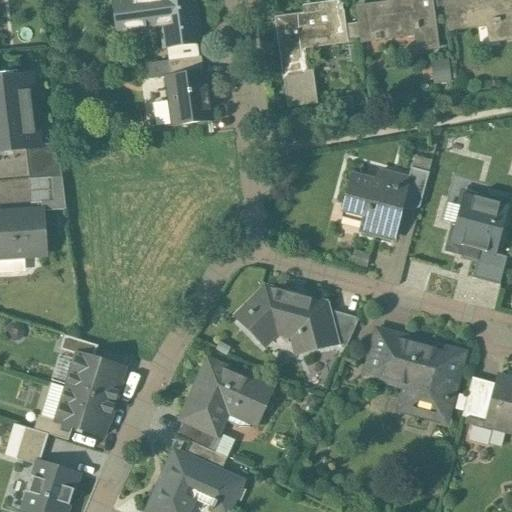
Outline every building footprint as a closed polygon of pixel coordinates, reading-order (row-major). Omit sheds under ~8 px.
[(174,0),(165,1),(165,2),(135,6),(134,0),(133,0),(112,3),(116,33),(160,27),(163,49),(167,49),(197,45),(200,44),(194,0),(174,0)] [(389,0),(390,4),(355,8),(360,42),(402,37),(401,33),(415,31),(417,51),(437,48),(430,0),(389,0)] [(459,0),(442,0),(446,29),(464,26),(459,0)] [(511,0),(459,0),(464,26),(492,23),(493,23),(495,23),(497,42),(511,39),(511,0)] [(342,2),(302,8),(303,15),(276,19),(284,79),(304,76),(300,46),(347,40),(342,2)] [(197,45),(167,49),(169,61),(173,61),(198,58),(197,45)] [(198,58),(173,61),(175,76),(204,73),(202,57),(198,58)] [(436,81),(453,80),(452,59),(435,60),(436,81)] [(175,76),(167,78),(173,126),(211,121),(204,73),(175,76)] [(29,76),(3,79),(5,89),(0,89),(0,150),(1,152),(25,149),(26,156),(39,155),(38,147),(29,76)] [(57,145),(38,147),(39,155),(26,156),(29,179),(61,178),(57,145)] [(428,173),(411,168),(408,180),(409,180),(404,200),(420,204),(428,173)] [(375,184),(351,178),(343,211),(363,216),(360,230),(393,239),(404,200),(409,180),(408,180),(378,172),(375,184)] [(62,178),(53,179),(54,203),(41,203),(41,212),(42,212),(65,210),(62,178)] [(53,179),(29,180),(30,204),(41,203),(54,203),(53,179)] [(507,197),(439,179),(430,214),(460,222),(452,254),(487,263),(495,231),(497,232),(507,197)] [(41,212),(0,214),(0,258),(44,256),(42,212),(41,212)] [(323,307),(265,291),(237,319),(262,345),(276,331),(298,337),(302,353),(333,345),(333,344),(326,316),(323,307)] [(358,321),(334,314),(326,316),(333,344),(346,347),(358,321)] [(403,340),(378,334),(366,376),(398,385),(399,382),(419,388),(412,412),(444,420),(461,356),(439,350),(438,355),(422,351),(423,349),(402,343),(403,340)] [(97,346),(63,336),(58,350),(76,355),(76,354),(93,360),(97,346)] [(93,360),(76,354),(76,355),(66,389),(114,404),(121,382),(119,382),(123,369),(93,360)] [(269,390),(208,363),(200,380),(202,381),(192,404),(190,403),(182,420),(184,421),(216,435),(216,433),(229,406),(256,418),(269,390)] [(496,385),(471,378),(461,418),(486,424),(496,385)] [(511,381),(498,378),(496,385),(486,424),(511,431),(511,381)] [(114,404),(66,389),(55,422),(55,423),(72,428),(101,437),(105,425),(107,426),(114,404)] [(55,422),(38,416),(33,430),(48,435),(67,441),(72,428),(55,423),(55,422)] [(216,435),(184,421),(177,437),(190,442),(215,454),(223,436),(216,433),(216,435)] [(25,428),(15,425),(11,435),(22,438),(25,428)] [(33,430),(25,428),(22,438),(18,451),(40,458),(48,435),(33,430)] [(215,454),(190,442),(183,457),(220,474),(226,459),(215,454)] [(174,453),(147,511),(148,511),(187,511),(193,501),(189,499),(194,487),(214,496),(207,511),(211,511),(212,511),(215,511),(227,511),(241,483),(220,474),(183,457),(174,453)] [(65,511),(78,475),(37,462),(22,511),(24,511),(65,511)]
